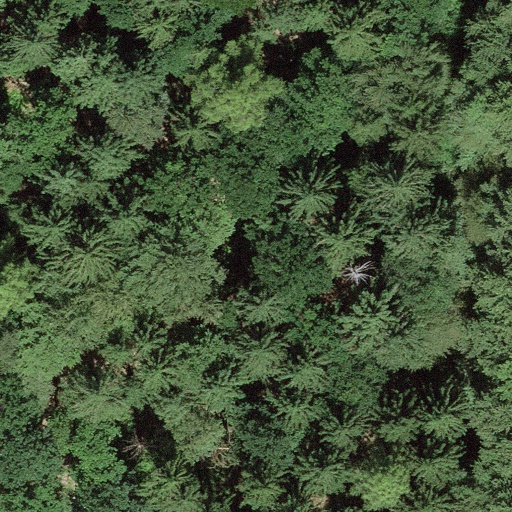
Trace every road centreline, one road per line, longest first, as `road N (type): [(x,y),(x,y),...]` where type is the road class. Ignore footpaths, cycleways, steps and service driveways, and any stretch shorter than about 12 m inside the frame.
road 1 (track): [(468,0),(252,190),(206,241),(89,309),(0,344)]
road 2 (track): [(252,190),(258,111),(196,83),(70,0)]
